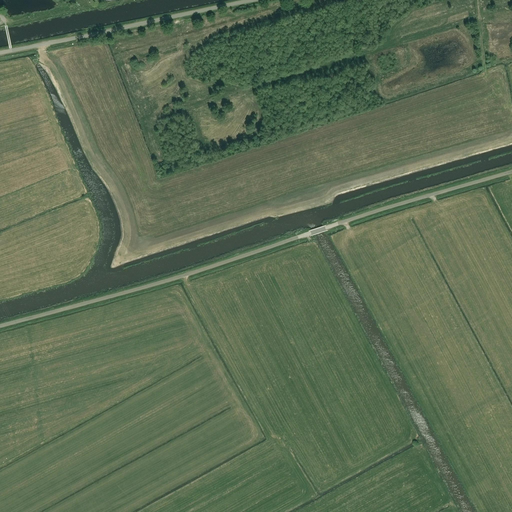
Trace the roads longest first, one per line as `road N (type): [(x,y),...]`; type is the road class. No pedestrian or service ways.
road 1 (unclassified): [(511,171),(0,326)]
road 2 (unclassified): [(0,52),(252,0)]
